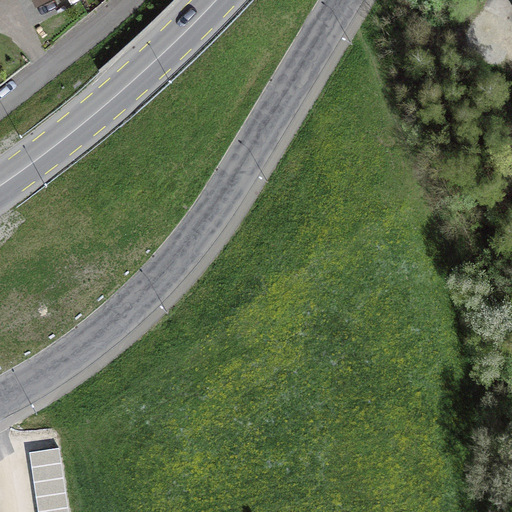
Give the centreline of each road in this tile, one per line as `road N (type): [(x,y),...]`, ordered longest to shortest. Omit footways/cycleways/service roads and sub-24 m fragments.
road 1 (residential): [(341,0),(185,248),(103,334),(0,403)]
road 2 (primary): [(0,186),(148,67),(215,0)]
